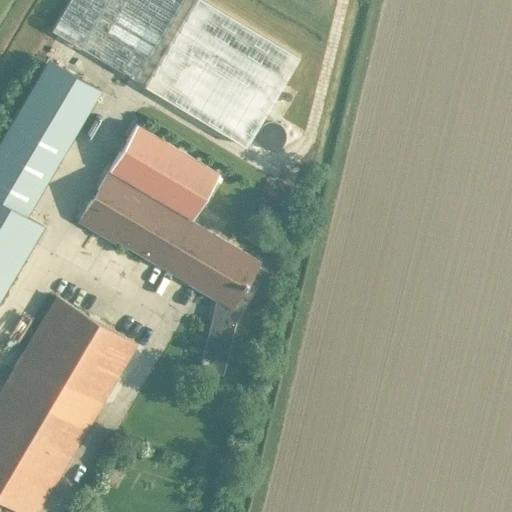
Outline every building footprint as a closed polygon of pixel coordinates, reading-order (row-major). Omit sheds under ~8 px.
[(135,79),(182,0),(68,0),(52,29),(135,79)] [(192,0),(143,83),(244,144),(298,54),(207,0),(192,0)] [(0,136),(0,293),(43,222),(26,211),(100,86),(48,56),(0,136)] [(108,170),(191,220),(219,172),(136,123),(109,168),(110,168),(108,170)] [(258,260),(191,220),(108,170),(79,219),(104,234),(105,232),(215,297),(198,367),(221,373),(234,320),(264,269),(256,264),(258,260)] [(58,217),(42,245),(86,270),(102,241),(58,217)] [(0,495),(27,511),(34,511),(139,345),(56,295),(0,388),(0,495)] [(101,475),(105,458),(93,455),(89,473),(101,475)]
